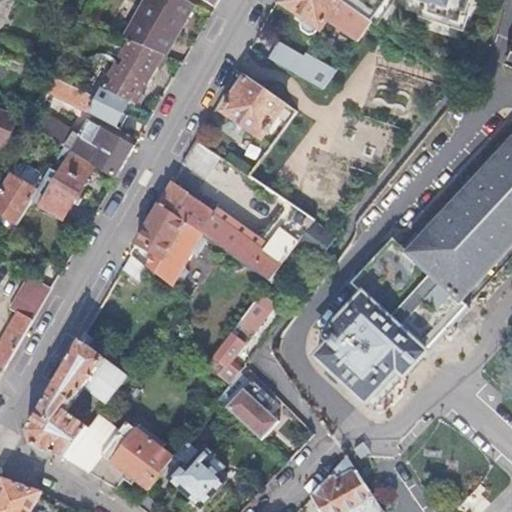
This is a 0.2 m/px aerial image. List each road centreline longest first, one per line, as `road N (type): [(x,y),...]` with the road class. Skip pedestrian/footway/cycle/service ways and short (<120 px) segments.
road 1 (residential): [(0,415),(247,0)]
road 2 (residential): [(0,460),(58,478),(109,511)]
